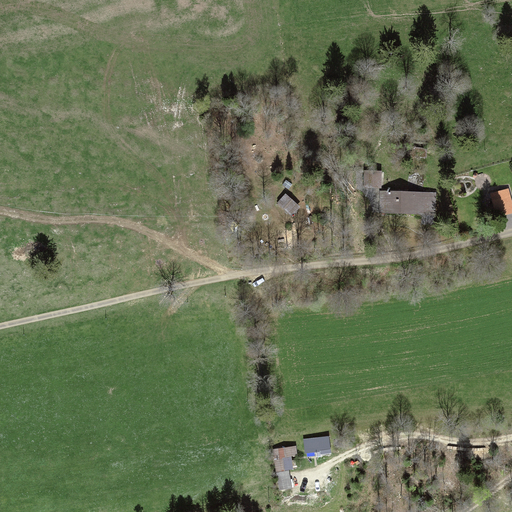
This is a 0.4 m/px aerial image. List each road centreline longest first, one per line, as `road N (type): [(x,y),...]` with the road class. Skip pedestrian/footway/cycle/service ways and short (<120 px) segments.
road 1 (track): [(0,212),(135,226),(229,276),(0,326)]
road 2 (unclassified): [(229,276),(360,262),(511,232)]
road 3 (track): [(326,474),(390,444),(511,440)]
